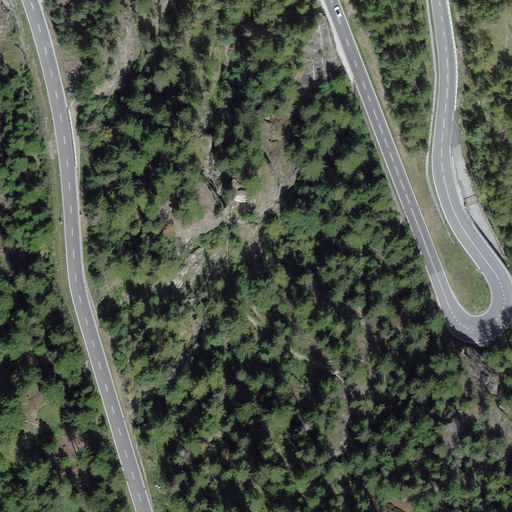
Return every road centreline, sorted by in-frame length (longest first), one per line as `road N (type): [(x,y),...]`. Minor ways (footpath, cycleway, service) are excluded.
road 1 (secondary): [(438,0),(447,73),(445,186),(504,299),(497,319),(478,328),(457,322),(443,297),(329,0)]
road 2 (secondary): [(26,0),(52,95),(73,274),(143,511)]
